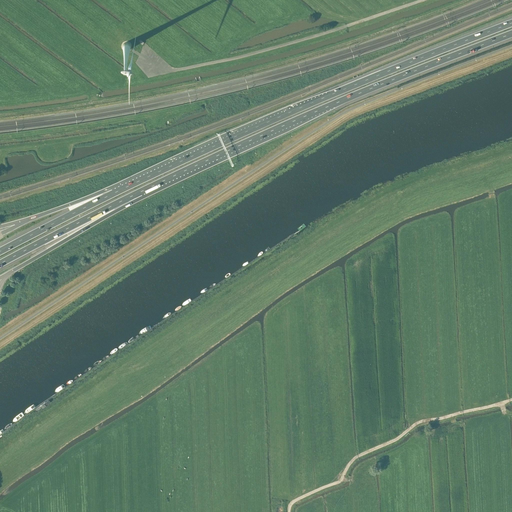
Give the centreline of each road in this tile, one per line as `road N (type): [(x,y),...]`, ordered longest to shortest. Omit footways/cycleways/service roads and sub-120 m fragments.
road 1 (track): [(0,113),(270,66),(464,0)]
road 2 (motorway): [(511,22),(113,192)]
road 3 (motorway): [(140,191),(511,33)]
road 4 (track): [(288,511),(293,501),(337,482),(351,461),(419,422),(511,400)]
road 5 (motorway): [(4,275),(140,191)]
road 6 (motorway): [(0,263),(140,191)]
road 7 (motorway): [(113,192),(0,251)]
